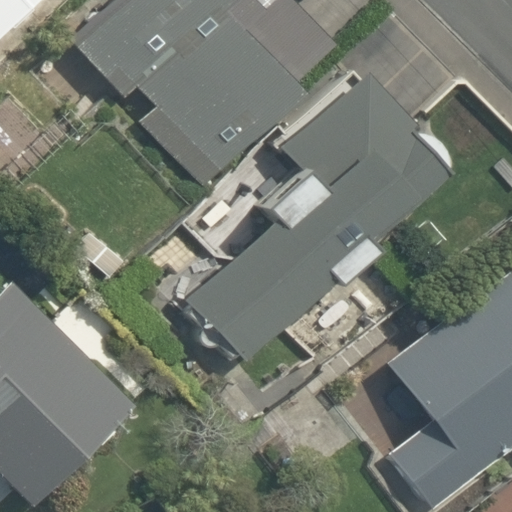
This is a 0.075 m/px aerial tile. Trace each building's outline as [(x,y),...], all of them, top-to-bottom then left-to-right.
[(0,0),(0,36),(40,0),(0,0)] [(92,96),(111,78),(201,175),(288,95),(215,16),(231,0),(101,0),(48,49),(92,96)] [(228,376),(433,188),(336,81),(264,147),(287,172),(249,206),(262,220),(165,308),(228,376)] [(409,511),(416,511),(511,441),(511,294),(500,278),(372,373),(413,428),(370,459),(409,511)] [(0,489),(21,511),(23,511),(127,412),(2,283),(0,284),(0,489)] [(348,425),(308,381),(241,443),(282,486),(348,425)]
